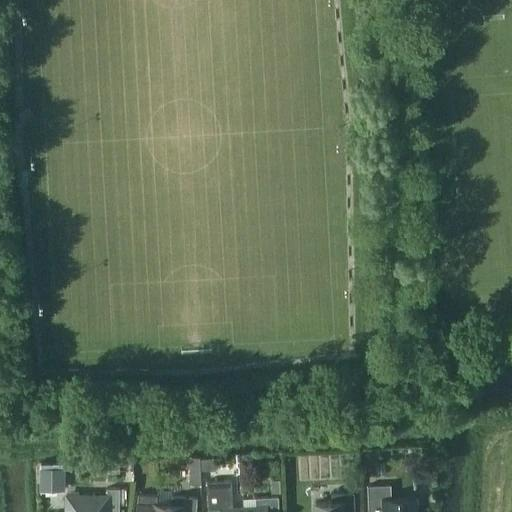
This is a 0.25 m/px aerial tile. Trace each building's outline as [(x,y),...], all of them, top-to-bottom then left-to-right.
[(40,467),(40,483),(63,483),(63,467),(40,467)] [(281,491),(279,472),(271,473),(272,491),(281,491)] [(243,511),(243,506),(232,506),(231,479),(206,480),(207,511),(243,511)] [(415,511),(415,496),(390,497),(390,484),(367,485),(367,511),(415,511)] [(66,511),(118,511),(119,487),(107,487),(106,496),(67,495),(66,511)] [(171,503),(155,502),(155,493),(138,492),(136,511),(195,511),(196,496),(171,495),(171,503)] [(315,511),(354,511),(353,492),(331,493),(331,501),(315,502),(315,511)] [(243,506),(243,511),(278,511),(278,496),(255,497),(255,505),(243,506)]
